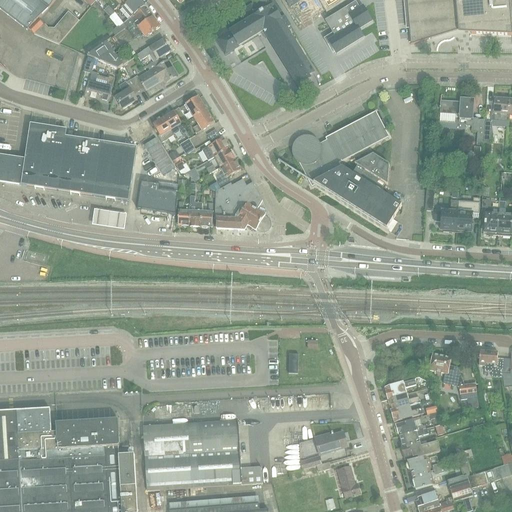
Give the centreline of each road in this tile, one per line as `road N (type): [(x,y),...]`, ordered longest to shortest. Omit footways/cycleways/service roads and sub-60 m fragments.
road 1 (residential): [(511,255),(389,247),(319,215),(272,177),(250,143)]
road 2 (residential): [(250,143),(394,71),(511,71)]
road 3 (primary): [(262,254),(111,242),(17,221)]
road 4 (residential): [(206,74),(126,124),(0,90)]
road 5 (residential): [(396,511),(351,352)]
road 6 (residential): [(351,352),(393,333),(511,342)]
road 7 (primary): [(511,272),(354,260)]
